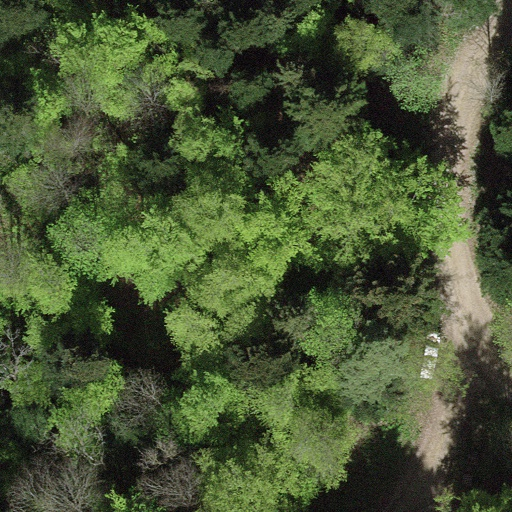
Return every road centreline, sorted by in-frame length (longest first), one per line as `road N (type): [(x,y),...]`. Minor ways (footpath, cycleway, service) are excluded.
road 1 (track): [(511,381),(466,343),(446,213),(460,109),(511,10)]
road 2 (track): [(466,343),(444,426),(400,511)]
